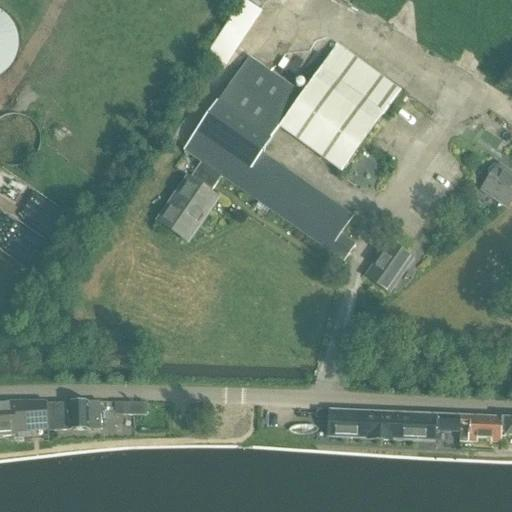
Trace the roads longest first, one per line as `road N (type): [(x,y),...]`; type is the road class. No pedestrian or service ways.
road 1 (tertiary): [(0,394),(191,394),(511,411)]
road 2 (track): [(164,440),(0,453)]
